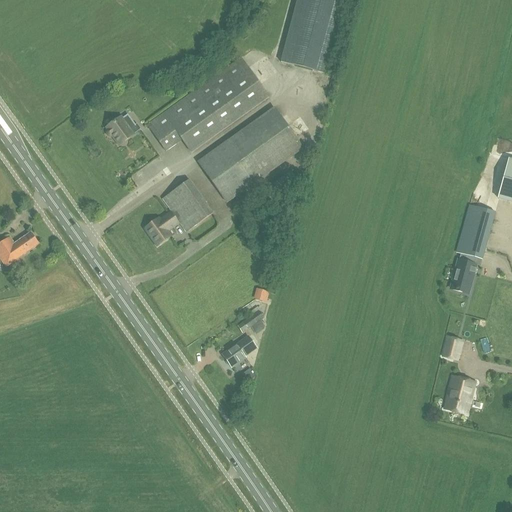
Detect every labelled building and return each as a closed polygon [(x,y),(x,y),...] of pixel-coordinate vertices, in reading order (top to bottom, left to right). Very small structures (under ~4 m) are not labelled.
[(344,0),(296,0),(281,62),(325,74),(344,0)] [(269,98),(241,59),(148,125),(166,152),(182,140),(192,153),(200,147),(269,98)] [(303,149),(274,108),(198,163),(227,203),(303,149)] [(121,118),(115,122),(107,128),(108,130),(108,131),(107,132),(108,134),(109,135),(110,136),(111,136),(113,136),(120,145),(134,135),(130,130),(136,126),(128,116),(122,120),(121,118)] [(300,133),(310,129),(308,124),(298,127),(300,133)] [(498,199),(511,202),(511,160),(509,159),(498,199)] [(186,233),(214,214),(190,180),(162,200),(186,233)] [(476,258),(482,259),(495,213),(470,206),(457,253),(461,254),(476,258)] [(167,231),(178,223),(171,214),(160,221),(159,219),(146,229),(158,245),(171,236),(167,231)] [(0,258),(6,267),(39,245),(31,233),(15,244),(10,237),(0,244),(0,258)] [(469,294),(476,266),(474,266),(476,258),(461,254),(459,261),(458,261),(450,289),(463,292),(469,294)] [(269,292),(256,289),(253,300),(266,303),(269,292)] [(264,318),(259,312),(243,323),(248,330),(264,318)] [(264,329),(265,326),(264,325),(256,331),(258,334),(264,329)] [(232,368),(246,358),(245,357),(256,348),(248,337),(237,346),(223,356),(232,368)] [(463,342),(448,338),(443,357),(458,361),(463,342)] [(468,415),(476,383),(453,377),(444,409),(468,415)]
